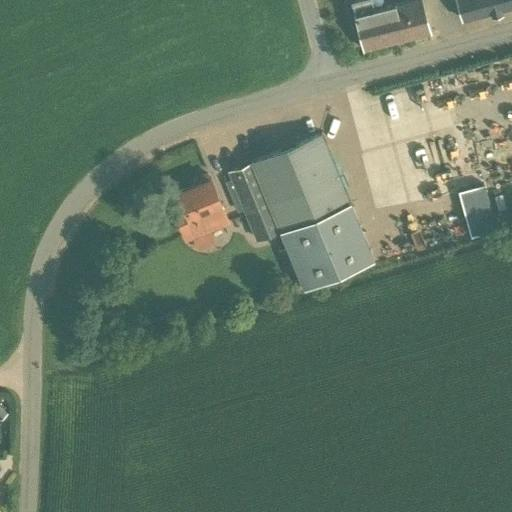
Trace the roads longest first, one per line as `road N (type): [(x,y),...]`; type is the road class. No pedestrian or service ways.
road 1 (tertiary): [(30,375),(41,276),(56,227),(91,182),(162,131),(325,80)]
road 2 (tertiary): [(325,80),(511,32)]
road 3 (tertiary): [(28,511),(30,375)]
